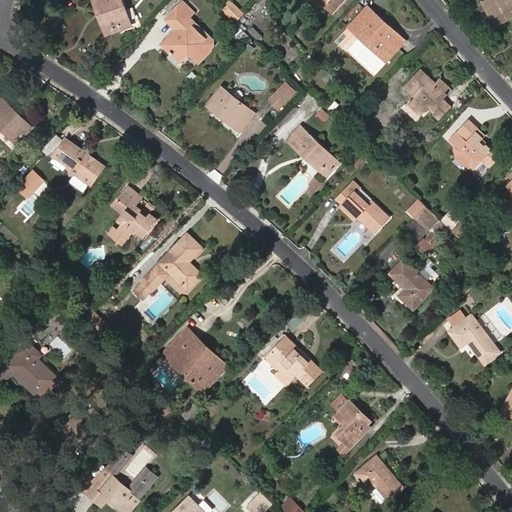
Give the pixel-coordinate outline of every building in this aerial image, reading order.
[(93,0),(107,36),(133,26),(123,0),(93,0)] [(231,0),(228,0),(223,6),(227,10),(234,3),(231,0)] [(331,0),(326,6),(332,12),(343,0),(331,0)] [(511,15),(511,0),(488,0),(484,2),(498,25),(511,15)] [(235,18),(242,11),(234,3),(227,10),(235,18)] [(201,34),(187,21),(189,18),(185,14),(189,10),(183,4),(167,21),(176,29),(181,33),(177,37),(175,35),(164,47),(178,60),(182,61),(189,53),(199,62),(205,56),(207,57),(212,51),(211,50),(214,47),(213,40),(203,30),(201,34)] [(386,51),(400,34),(369,6),(350,26),(355,30),(357,32),(361,28),(386,51)] [(193,14),(189,10),(185,14),(189,18),(193,14)] [(189,18),(187,21),(201,34),(203,30),(189,18)] [(355,30),(350,26),(345,31),(350,36),(355,30)] [(256,38),(259,35),(252,28),(248,31),(256,38)] [(388,60),(407,40),(400,34),(386,51),(361,28),(357,32),(388,60)] [(176,29),(161,44),(164,47),(175,35),(177,37),(181,33),(176,29)] [(445,92),(445,91),(436,83),(422,70),(406,86),(416,96),(413,101),(425,112),(431,105),(436,110),(433,113),(440,120),(453,105),(444,97),(447,94),(445,92)] [(445,92),(450,87),(441,77),(436,83),(445,91),(445,92)] [(274,95),(283,103),(294,91),(285,83),(274,95)] [(223,87),(209,105),(235,126),(249,108),(223,87)] [(9,104),(4,99),(0,102),(0,105),(4,109),(9,104)] [(409,105),(421,116),(425,112),(413,101),(409,105)] [(0,125),(18,142),(30,129),(18,118),(21,115),(9,104),(4,109),(0,105),(0,125)] [(235,126),(241,130),(255,113),(249,108),(235,126)] [(317,114),(325,122),(330,117),(322,109),(317,114)] [(30,129),(32,126),(21,115),(18,118),(30,129)] [(485,138),(487,135),(481,128),(471,118),(460,131),(470,140),(478,131),(485,138)] [(310,135),(302,126),(295,134),(303,141),(310,135)] [(492,165),(502,155),(495,149),(494,150),(488,144),(486,146),(482,141),(484,138),(485,138),(478,131),(470,140),(460,131),(451,140),(458,146),(458,155),(469,165),(471,163),(477,168),(486,159),(492,165)] [(335,168),(340,163),(310,135),(303,141),(295,134),(289,141),(303,154),(305,153),(312,160),(311,161),(322,172),(330,164),(335,168)] [(495,149),(484,138),(482,141),(486,146),(488,144),(494,150),(495,149)] [(105,165),(90,155),(89,150),(84,151),(67,139),(55,158),(67,167),(71,170),(72,175),(77,174),(78,174),(92,185),(105,165)] [(303,154),(311,161),(312,160),(305,153),(303,154)] [(354,165),(357,169),(368,157),(365,154),(354,165)] [(67,167),(55,158),(53,160),(66,169),(67,167)] [(322,172),(327,177),(335,168),(330,164),(322,172)] [(36,167),(18,186),(30,197),(48,179),(36,167)] [(86,192),(92,185),(78,174),(72,182),(86,192)] [(316,178),(311,184),(313,186),(316,190),(322,183),(316,178)] [(373,201),(370,205),(358,193),(361,189),(355,182),(338,199),(343,205),(341,206),(356,221),(360,217),(371,229),(379,221),(383,226),(391,218),(373,201)] [(144,238),(159,220),(145,208),(143,210),(138,205),(144,198),(129,185),(124,191),(132,199),(121,213),(123,215),(118,221),(123,224),(118,229),(115,233),(126,243),(134,233),(136,235),(138,233),(144,238)] [(308,191),(312,195),(316,190),(313,186),(308,191)] [(112,206),(121,213),(132,199),(124,191),(112,206)] [(410,210),(417,218),(427,208),(419,200),(410,210)] [(153,212),(156,208),(150,202),(146,206),(153,212)] [(431,231),(441,221),(427,208),(417,218),(431,231)] [(452,230),(462,239),(474,227),(464,217),(452,230)] [(371,229),(376,233),(383,226),(379,221),(371,229)] [(126,243),(115,233),(118,229),(114,226),(107,234),(123,247),(126,243)] [(190,289),(202,275),(188,261),(201,248),(187,235),(142,281),(144,283),(137,290),(145,298),(152,291),(154,292),(172,273),(190,289)] [(476,249),(481,245),(473,237),(469,242),(476,249)] [(468,266),(474,272),(482,263),(477,257),(468,266)] [(414,310),(435,288),(405,259),(391,274),(407,289),(412,294),(405,301),(414,310)] [(407,289),(400,296),(405,301),(412,294),(407,289)] [(289,325),(295,331),(310,316),(304,310),(289,325)] [(486,363),(501,352),(473,315),(451,332),(463,347),(469,342),(486,363)] [(189,326),(162,354),(200,390),(224,366),(194,337),(197,334),(189,326)] [(200,390),(204,395),(231,367),(197,334),(194,337),(224,366),(200,390)] [(313,359),(311,362),(297,348),(299,345),(288,334),(272,351),(289,368),(287,370),(295,378),(297,376),(309,387),(325,371),(313,359)] [(42,399),(61,380),(39,359),(42,355),(30,342),(7,366),(16,375),(17,374),(42,399)] [(297,348),(311,362),(313,359),(299,345),(297,348)] [(267,356),(293,381),(295,378),(287,370),(289,368),(272,351),(267,356)] [(341,395),(334,403),(342,410),(343,410),(349,403),(341,395)] [(183,416),(189,422),(204,407),(198,401),(183,416)] [(369,424),(371,421),(351,401),(349,403),(343,410),(348,415),(346,419),(350,422),(348,424),(338,434),(352,447),(371,427),(369,424)] [(81,410),(70,421),(74,426),(75,426),(95,446),(113,428),(107,422),(100,428),(81,410)] [(342,410),(337,415),(348,424),(350,422),(346,419),(348,415),(343,410),(342,410)] [(92,450),(95,446),(75,426),(74,426),(71,430),(92,450)] [(149,467),(130,490),(115,476),(133,454),(126,447),(85,491),(94,499),(101,491),(109,498),(115,503),(118,500),(132,511),(161,476),(149,467)] [(389,500),(404,487),(379,457),(358,473),(370,488),(375,483),(389,500)] [(94,499),(102,506),(109,498),(101,491),(94,499)] [(251,511),(266,511),(274,504),(262,492),(247,508),(251,511)] [(203,511),(190,498),(176,511),(203,511)] [(280,510),(281,510),(282,511),(304,511),(291,499),(280,510)] [(125,511),(131,511),(132,511),(118,500),(115,503),(125,511)]
